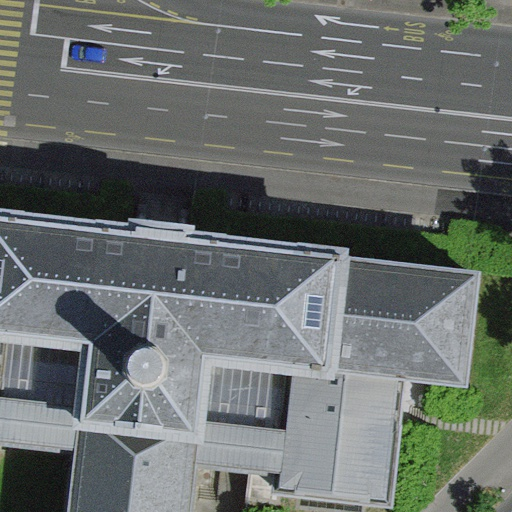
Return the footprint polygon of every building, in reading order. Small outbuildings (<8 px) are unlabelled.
[(0,216),(0,337),(8,339),(91,349),(85,411),(83,431),(198,443),(200,424),(206,361),(293,371),(331,376),(332,366),(343,265),(344,256),(165,235),(0,216)] [(475,279),(343,265),(332,366),(404,374),(464,382),(475,279)] [(331,376),(293,371),(286,434),(281,473),(279,490),(391,503),(401,401),(404,374),(332,366),(331,376)] [(83,431),(85,411),(0,401),(0,440),(80,449),(83,431)] [(200,424),(198,443),(197,463),(281,473),(286,434),(200,424)] [(190,511),(197,463),(198,443),(83,431),(80,449),(72,511),(190,511)] [(245,511),(248,494),(224,491),(221,511),(245,511)]
